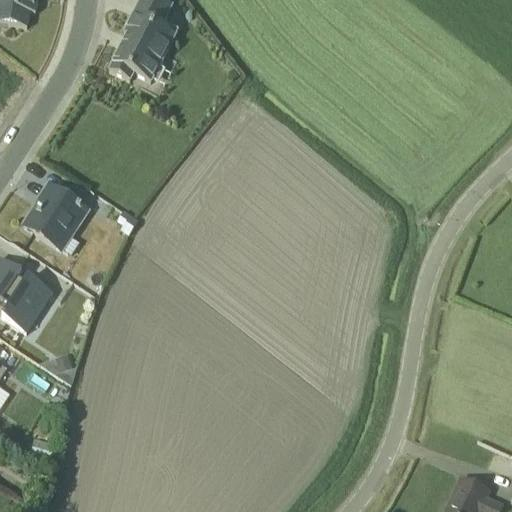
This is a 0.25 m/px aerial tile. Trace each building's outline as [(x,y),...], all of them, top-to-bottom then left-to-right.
[(37,0),(0,0),(0,28),(25,32),(27,16),(35,17),(37,0)] [(158,72),(176,37),(162,30),(171,13),(145,0),(143,0),(123,39),(126,40),(107,77),(129,88),(132,81),(149,89),(151,86),(157,89),(164,75),(158,72)] [(87,217),(47,192),(22,232),(68,262),(77,248),(70,243),(87,217)] [(137,227),(102,204),(95,214),(131,237),(137,227)] [(0,266),(0,322),(25,339),(51,300),(0,266)] [(459,483),(446,511),(498,511),(499,511),(484,505),(488,496),(478,491),(459,483)]
